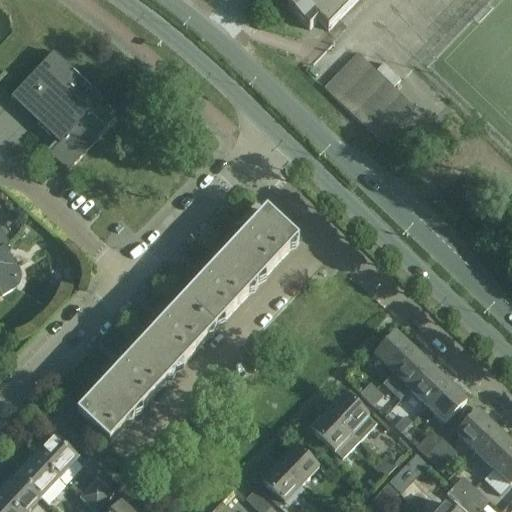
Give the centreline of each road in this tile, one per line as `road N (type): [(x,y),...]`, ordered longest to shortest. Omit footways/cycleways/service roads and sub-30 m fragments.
road 1 (secondary): [(511,323),(243,63),(165,0)]
road 2 (secondary): [(269,133),(511,358)]
road 3 (residential): [(130,456),(334,238)]
road 4 (residential): [(511,408),(334,238)]
road 5 (secondary): [(112,0),(269,133)]
road 6 (residential): [(127,277),(0,413)]
road 7 (residential): [(248,155),(127,277)]
road 8 (residential): [(0,179),(29,187),(127,277)]
